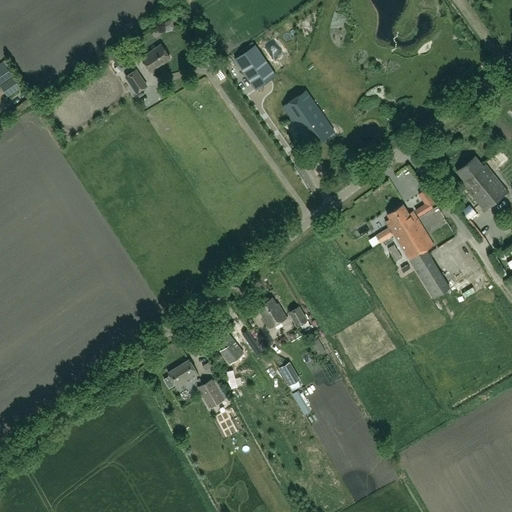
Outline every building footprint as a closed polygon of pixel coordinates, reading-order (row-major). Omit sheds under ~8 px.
[(256,89),(276,75),(255,44),(235,58),(256,89)] [(150,72),(170,58),(161,45),(141,58),(150,72)] [(113,59),(121,71),(129,65),(128,63),(133,60),(134,62),(138,59),(130,48),(113,59)] [(6,65),(0,69),(0,85),(6,81),(13,76),(6,65)] [(137,93),(147,86),(135,69),(125,76),(137,93)] [(13,77),(0,85),(8,97),(21,88),(15,79),(13,77)] [(313,145),(334,131),(306,90),(282,106),(304,138),(307,136),(313,145)] [(484,210),(508,191),(484,161),(481,163),(475,157),(457,171),(464,181),(462,183),(484,210)] [(499,163),(509,183),(511,181),(511,161),(510,158),(499,163)] [(426,204),(416,210),(419,216),(433,208),(431,205),(434,203),(425,189),(419,193),(426,204)] [(433,298),(450,288),(426,249),(434,245),(413,212),(409,215),(403,205),(388,214),(391,219),(386,222),(433,298)] [(486,251),(497,246),(492,236),(482,241),(486,251)] [(395,261),(403,259),(401,250),(394,251),(395,261)] [(487,265),(452,286),(459,298),(494,277),(487,265)] [(270,328),(286,318),(278,304),(276,304),(272,298),(259,306),(265,316),(263,317),(270,328)] [(298,327),(308,320),(299,306),(288,312),(298,327)] [(234,352),(239,348),(234,341),(224,328),(213,337),(223,350),(229,345),(234,352)] [(242,334),(256,353),(261,349),(248,330),(242,334)] [(313,341),(319,351),(321,354),(326,352),(318,339),(313,341)] [(177,388),(199,375),(189,360),(168,372),(177,388)] [(298,380),(300,379),(290,361),(279,368),(292,391),(301,385),(298,380)] [(201,385),(198,387),(204,398),(210,407),(224,399),(212,379),(201,385)] [(185,404),(188,403),(189,409),(199,406),(195,393),(182,397),(185,404)] [(165,400),(171,411),(176,409),(170,397),(165,400)]
